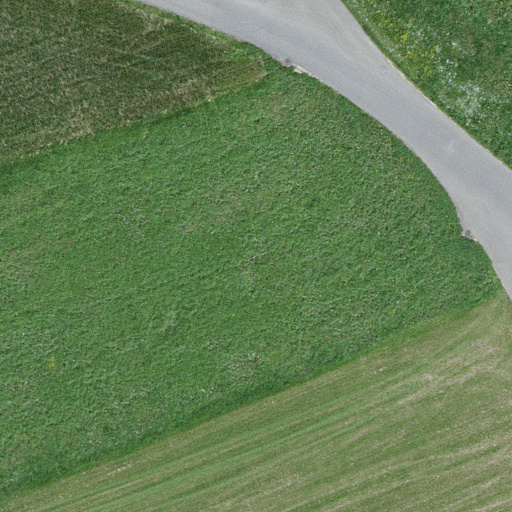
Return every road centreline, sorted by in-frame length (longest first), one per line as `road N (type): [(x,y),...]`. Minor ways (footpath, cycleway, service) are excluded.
road 1 (residential): [(501,196),(319,53)]
road 2 (unclassified): [(196,0),(319,53)]
